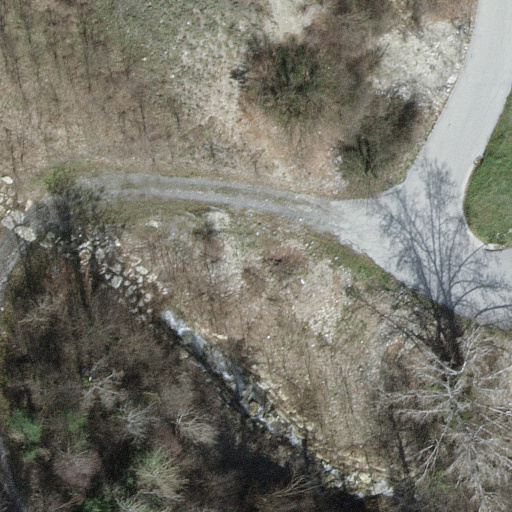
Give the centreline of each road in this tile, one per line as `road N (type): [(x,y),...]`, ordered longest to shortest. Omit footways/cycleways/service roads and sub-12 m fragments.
road 1 (track): [(471,243),(312,212),(232,212),(93,189),(22,226),(0,279)]
road 2 (unclassified): [(511,95),(470,187),(471,243),(490,278),(511,285)]
